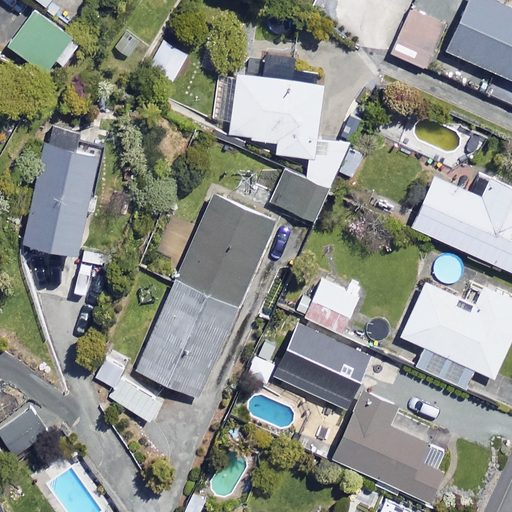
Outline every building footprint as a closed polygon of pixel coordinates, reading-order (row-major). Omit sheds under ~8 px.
[(511,1),(508,0),(464,0),(442,47),(511,80),(511,1)] [(79,35),(35,3),(8,41),(53,73),(79,35)] [(187,50),(165,39),(151,67),(173,78),(187,50)] [(324,81),(238,69),(230,131),(276,137),(274,148),(309,153),(307,168),(341,173),(346,138),(316,134),(324,81)] [(78,128),(48,122),(25,236),(81,247),(103,143),(76,137),(78,128)] [(330,182),(284,166),(272,201),(318,217),(330,182)] [(434,171),(411,222),(511,266),(511,180),(489,170),(480,191),(434,171)] [(274,214),(214,188),(137,365),(203,394),(263,254),(258,252),(274,214)] [(458,291),(425,276),(401,331),(424,342),(415,362),(467,385),(476,364),(494,372),(511,330),(511,291),(467,272),(458,291)] [(349,278),(345,286),(316,274),(288,343),(344,367),(356,337),(342,332),(362,283),(349,278)] [(126,365),(108,353),(96,371),(114,383),(126,365)] [(286,364),(266,357),(258,377),(278,384),(286,364)] [(162,395),(128,376),(115,398),(150,417),(162,395)] [(404,388),(382,377),(376,390),(364,384),(332,452),(427,496),(451,446),(391,417),(404,388)] [(48,427),(30,406),(0,431),(0,432),(17,453),(48,427)] [(355,483),(341,511),(335,511),(320,505),(317,511),(382,511),(375,508),(381,495),(355,483)]
